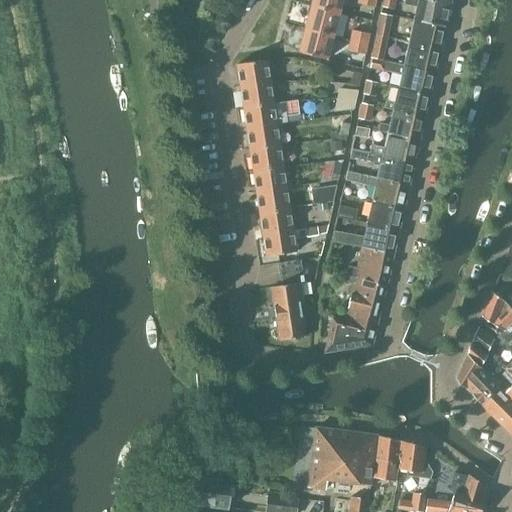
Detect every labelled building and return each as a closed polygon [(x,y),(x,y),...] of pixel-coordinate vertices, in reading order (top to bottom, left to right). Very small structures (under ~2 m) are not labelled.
[(344,0),(313,0),(312,6),(341,14),(344,0)] [(377,8),(378,0),(359,0),(358,5),(377,8)] [(395,10),(396,0),(384,0),(383,7),(395,10)] [(418,0),(406,0),(405,5),(417,8),(414,23),(446,30),(451,7),(418,0)] [(341,14),(312,6),(306,30),(335,38),(341,14)] [(380,21),(377,36),(389,39),(393,24),(380,21)] [(409,45),(441,52),(446,30),(414,23),(410,41),(409,45)] [(335,38),(306,30),(299,54),(328,61),(335,38)] [(351,42),(369,45),(371,35),(353,31),(351,42)] [(389,39),(377,36),(373,57),(385,60),(389,39)] [(369,45),(351,42),(349,52),(367,56),(369,45)] [(436,74),(441,52),(409,45),(404,66),(436,74)] [(373,59),(371,68),(402,75),(399,89),(431,96),(436,74),(404,66),(373,59)] [(242,87),(271,83),(268,61),(238,65),(242,87)] [(362,88),(365,77),(355,74),(352,86),(362,88)] [(376,102),(380,84),(368,81),(364,99),(376,102)] [(245,108),(275,104),(271,83),(242,87),(245,108)] [(394,111),(426,119),(431,96),(399,89),(395,104),(387,102),(386,109),(394,111)] [(338,101),(357,105),(360,92),(340,90),(338,101)] [(357,105),(338,101),(335,113),(356,110),(357,105)] [(275,104),(245,108),(248,130),(278,125),(288,124),(285,103),(275,105),(275,104)] [(373,124),(377,107),(363,104),(359,121),(373,124)] [(388,135),(420,142),(426,119),(394,111),(390,126),(381,124),(379,132),(388,134),(388,135)] [(354,124),(346,123),(343,134),(351,136),(354,124)] [(251,151),(281,146),(278,125),(248,130),(251,151)] [(369,139),(371,130),(358,128),(356,137),(369,139)] [(383,157),(415,165),(420,142),(388,135),(385,149),(373,146),(371,154),(383,157)] [(254,172),(285,167),(281,146),(251,151),(254,172)] [(353,150),(351,160),(368,164),(371,154),(353,150)] [(377,179),(410,187),(415,165),(383,157),(371,154),(368,164),(380,167),(377,179)] [(339,181),(344,162),(326,164),(322,183),(339,181)] [(365,164),(355,162),(352,172),(363,174),(365,164)] [(285,167),(254,172),(258,193),(288,189),(285,167)] [(375,188),(372,203),(405,211),(410,187),(377,179),(348,172),(346,181),(375,188)] [(315,206),(335,203),(338,186),(312,190),(315,206)] [(288,189),(258,193),(261,214),(291,210),(288,189)] [(367,225),(400,232),(405,211),(372,203),(367,225)] [(356,222),(359,210),(341,206),(338,219),(356,222)] [(291,210),(261,214),(264,236),(294,231),(291,210)] [(332,217),(316,219),(318,228),(330,226),(332,217)] [(362,248),(395,255),(400,232),(367,225),(365,237),(336,232),(333,242),(362,248)] [(321,238),(320,229),(307,232),(308,240),(321,238)] [(294,231),(264,236),(267,258),(298,253),(296,240),(294,231)] [(347,277),(388,286),(390,278),(395,255),(362,248),(358,269),(350,267),(348,277),(347,277)] [(511,279),(511,250),(502,276),(511,279)] [(280,342),(306,338),(300,304),(305,303),(301,276),(318,273),(322,257),(305,260),(305,262),(283,266),(286,286),(272,288),(280,342)] [(335,289),(339,275),(327,272),(324,286),(335,289)] [(347,315),(379,323),(384,300),(388,286),(347,277),(346,282),(354,284),(347,315)] [(511,305),(508,301),(496,292),(486,318),(485,320),(511,349),(511,305)] [(373,346),(379,323),(347,315),(345,321),(334,318),(330,331),(326,353),(373,346)] [(498,340),(482,328),(474,344),(491,356),(498,340)] [(474,344),(471,356),(485,369),(492,357),(491,356),(474,344)] [(511,397),(509,394),(504,389),(487,371),(485,369),(471,356),(460,380),(470,390),(485,407),(511,432),(511,397)] [(373,488),(375,479),(381,437),(317,429),(309,489),(327,492),(328,482),(361,487),(362,486),(373,488)] [(381,437),(375,479),(397,483),(399,471),(403,443),(399,442),(385,438),(381,437)] [(427,447),(403,443),(399,471),(409,472),(408,477),(432,481),(434,474),(425,459),(427,447)] [(453,475),(458,468),(448,460),(443,468),(453,475)] [(449,511),(482,511),(486,501),(483,500),(487,488),(470,476),(464,494),(456,492),(449,511)] [(228,510),(231,483),(196,478),(193,505),(228,510)] [(297,511),(299,500),(285,498),(285,495),(270,493),(267,511),(297,511)] [(425,511),(427,496),(414,494),(411,511),(425,511)] [(368,511),(370,501),(352,498),(350,511),(368,511)]
